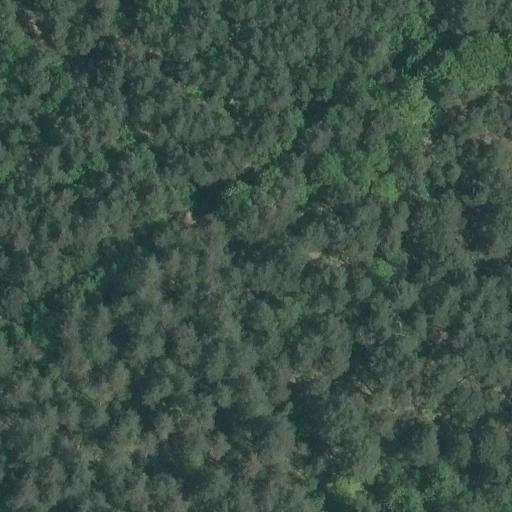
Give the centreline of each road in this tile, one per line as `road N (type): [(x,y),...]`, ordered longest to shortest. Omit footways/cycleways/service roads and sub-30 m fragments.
road 1 (track): [(0,330),(472,61),(511,58)]
road 2 (track): [(0,202),(167,0)]
